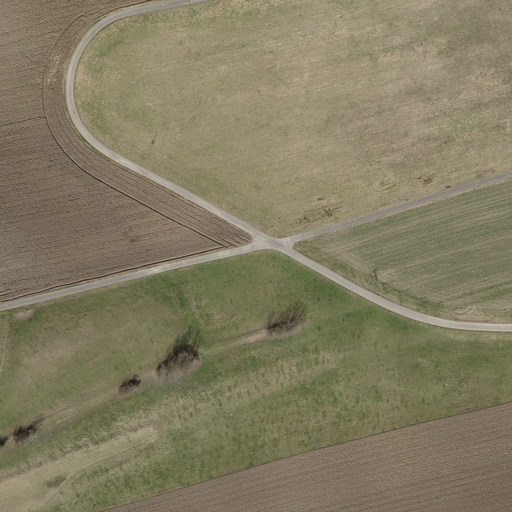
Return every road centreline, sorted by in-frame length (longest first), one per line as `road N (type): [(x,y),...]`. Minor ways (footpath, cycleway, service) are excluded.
road 1 (track): [(511,328),(454,325),(391,306),(98,146),(69,94),(86,38),(118,16),(197,0)]
road 2 (track): [(511,174),(273,243),(0,308)]
